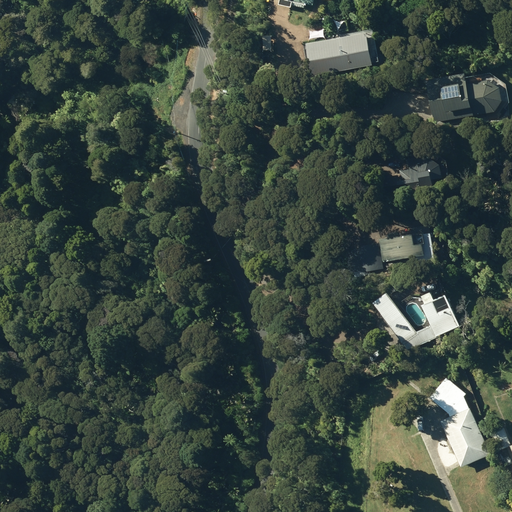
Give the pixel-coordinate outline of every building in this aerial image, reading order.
[(316,29),(302,31),(305,51),(319,50),(316,29)] [(427,78),(435,121),(495,110),(502,100),(500,86),(489,78),(468,82),(466,71),(427,78)] [(401,194),(400,190),(417,187),(417,189),(427,188),(427,185),(434,184),(433,178),(443,176),(441,163),(432,156),(422,158),(422,156),(407,158),(409,168),(401,168),(402,178),(400,179),(399,174),(378,178),(381,197),(401,194)] [(348,248),(352,273),(385,268),(384,261),(425,254),(423,242),(415,243),(413,232),(401,234),(400,230),(389,232),(389,236),(381,238),(381,242),(348,248)] [(404,342),(408,349),(461,326),(447,293),(435,298),(432,291),(422,295),(426,303),(422,304),(431,325),(418,331),(388,291),(374,302),(404,342)] [(431,396),(450,413),(467,392),(447,376),(431,396)] [(453,445),(462,466),(491,454),(483,433),(490,430),(487,424),(480,427),(471,406),(441,420),(448,434),(444,437),(448,447),(453,445)] [(498,450),(511,444),(504,426),(491,431),(498,450)]
